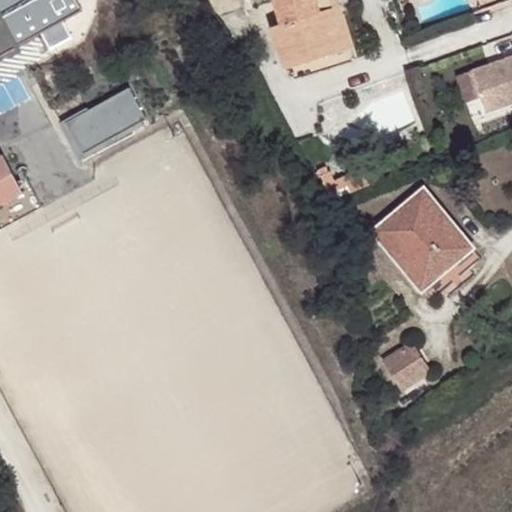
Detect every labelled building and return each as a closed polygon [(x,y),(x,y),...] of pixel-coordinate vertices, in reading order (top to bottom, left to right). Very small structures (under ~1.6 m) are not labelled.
[(274,25),(287,67),(329,54),(323,35),(336,30),(327,0),(276,0),(283,22),(274,25)] [(327,0),(336,30),(345,27),(336,0),(327,0)] [(10,45),(0,27),(0,52),(9,48),(11,47),(10,45)] [(329,54),(352,47),(345,27),(336,30),(323,35),(329,54)] [(39,29),(10,45),(11,47),(9,48),(21,70),(52,53),(39,29)] [(511,55),(471,70),(486,112),(511,102),(511,55)] [(0,228),(39,206),(23,176),(15,181),(0,154),(0,228)] [(373,231),(422,290),(473,247),(424,189),(373,231)] [(385,361),(403,389),(430,371),(411,343),(385,361)]
